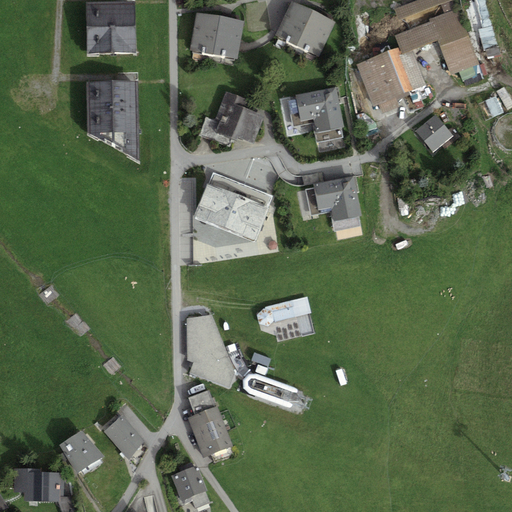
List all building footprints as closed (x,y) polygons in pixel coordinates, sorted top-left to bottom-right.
[(395,35),(400,47),(402,54),(413,50),(437,40),(451,75),(480,63),(458,9),(455,10),(452,1),(454,0),(416,0),(394,9),(399,21),(441,4),(444,13),(429,19),(430,21),(395,35)] [(486,0),(475,0),(482,28),(479,29),(484,50),(486,49),(488,59),(501,55),(486,0)] [(134,1),(86,2),(87,53),(136,51),(134,1)] [(336,22),(292,1),(275,35),(319,56),(336,22)] [(244,21),(196,12),(189,50),(237,59),(244,21)] [(427,85),(413,50),(402,54),(400,47),(356,64),(373,107),(378,104),(382,113),(400,106),(397,100),(410,95),(413,103),(427,97),(423,86),(427,85)] [(138,81),(86,82),(88,132),(138,160),(138,81)] [(336,87),(296,94),(301,121),(313,118),(316,132),(343,126),(336,87)] [(246,99),(226,91),(215,119),(220,121),(216,132),(237,140),(238,138),(253,144),(264,116),(243,108),(246,99)] [(486,102),(494,118),(505,113),(496,96),(486,102)] [(416,131),(433,151),(453,135),(436,114),(416,131)] [(213,172),(195,218),(254,242),(272,196),(213,172)] [(353,176),(313,184),(318,210),(331,208),(334,221),(361,215),(353,176)] [(265,309),(263,309),(257,315),(259,324),(268,326),(275,320),(275,321),(298,316),(293,300),(265,307),(265,309)] [(190,373),(230,389),(235,374),(212,315),(187,319),(187,360),(193,363),(190,373)] [(271,359),(254,353),(252,360),(268,366),(271,359)] [(267,368),(258,365),(255,372),(265,375),(267,368)] [(347,384),(342,369),(336,371),(341,386),(347,384)] [(298,389),(256,374),(248,374),(243,380),(243,388),(249,393),(291,408),(298,389)] [(194,415),(215,407),(208,390),(188,398),(194,415)] [(215,407),(194,415),(188,417),(203,457),(233,446),(217,406),(215,407)] [(122,415),(104,431),(129,460),(144,440),(122,415)] [(104,456),(83,431),(60,445),(77,473),(104,456)] [(197,466),(172,476),(182,501),(207,491),(197,466)] [(41,469),(15,468),(14,492),(24,492),(24,500),(58,501),(62,511),(75,511),(74,497),(64,496),(64,473),(41,472),(41,469)] [(0,493),(0,511),(8,506),(0,493)]
